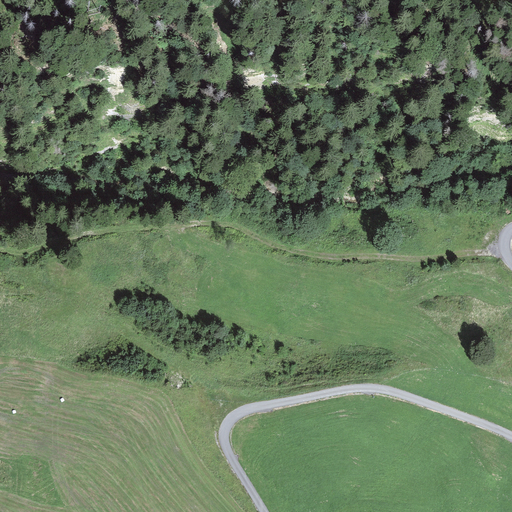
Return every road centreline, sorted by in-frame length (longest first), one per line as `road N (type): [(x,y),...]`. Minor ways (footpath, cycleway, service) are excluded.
road 1 (track): [(506,250),(308,250),(272,246),(229,225),(167,217),(28,252),(0,250)]
road 2 (track): [(264,511),(223,434),(247,409),(375,388),(511,436)]
